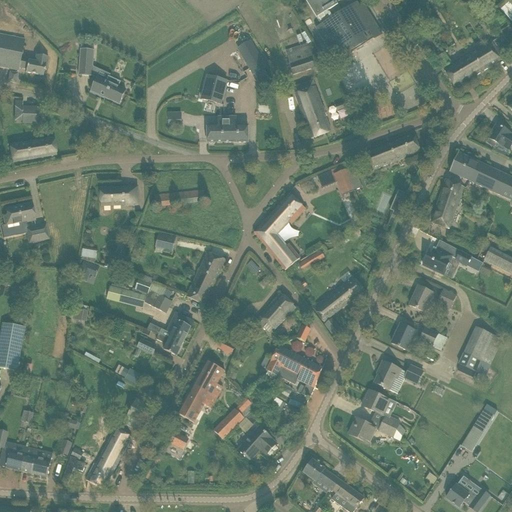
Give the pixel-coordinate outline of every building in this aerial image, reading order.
[(304,0),(321,26),(316,29),(336,61),(350,53),(351,55),(382,35),(363,6),(359,8),(354,0),(304,0)] [(4,16),(3,24),(13,26),(14,18),(4,16)] [(237,49),(253,75),(266,67),(250,41),(237,49)] [(503,59),(493,43),(470,57),(468,54),(463,58),(465,60),(460,63),(460,64),(452,68),(452,66),(444,71),(455,89),(503,59)] [(314,45),(287,54),(294,75),(321,66),(314,45)] [(0,48),(0,68),(27,74),(31,55),(0,48)] [(92,77),(94,51),(80,50),(78,76),(92,77)] [(45,52),(43,60),(50,61),(51,54),(45,52)] [(443,68),(451,63),(446,53),(437,58),(443,68)] [(221,105),(227,81),(207,76),(201,100),(221,105)] [(101,96),(104,97),(120,105),(126,91),(119,88),(121,82),(108,77),(106,82),(98,78),(91,93),(90,92),(90,93),(100,98),(101,96)] [(311,140),(331,132),(324,115),(325,114),(312,83),(293,90),(295,96),(294,96),(308,130),(311,140)] [(345,109),(343,103),(335,105),(337,112),(345,109)] [(40,105),(40,108),(23,107),(22,124),(36,125),(37,115),(45,115),(46,106),(40,105)] [(169,125),(181,125),(181,114),(169,114),(169,125)] [(248,143),(248,127),(237,127),(237,117),(218,117),(218,127),(207,127),(207,143),(248,143)] [(494,148),(496,144),(501,147),(503,145),(509,148),(511,143),(511,138),(508,136),(510,133),(496,125),(488,139),(489,140),(487,143),(494,148)] [(413,135),(365,154),(372,172),(420,153),(413,135)] [(56,156),(53,139),(10,146),(12,164),(56,156)] [(511,178),(458,154),(449,172),(511,201),(511,204),(511,207),(511,178)] [(336,183),(342,196),(355,191),(344,166),(317,177),(322,189),(336,183)] [(446,180),(432,223),(447,228),(462,185),(446,180)] [(137,188),(100,189),(101,207),(138,206),(137,188)] [(399,213),(406,194),(398,191),(391,210),(399,213)] [(154,197),(155,207),(205,202),(204,192),(154,197)] [(291,225),(306,209),(289,195),(254,234),(285,271),(301,259),(289,245),(286,247),(277,236),(289,223),(291,225)] [(3,216),(5,226),(23,222),(23,223),(35,221),(32,204),(6,210),(7,215),(3,216)] [(45,225),(32,228),(35,243),(48,240),(45,225)] [(173,252),(176,237),(159,233),(156,249),(173,252)] [(98,250),(84,247),(82,258),(96,260),(98,250)] [(443,276),(452,257),(437,250),(435,254),(437,255),(435,257),(428,254),(422,266),(443,276)] [(460,252),(455,262),(467,268),(472,258),(460,252)] [(205,306),(226,261),(208,253),(187,298),(205,306)] [(84,261),(80,271),(90,275),(96,277),(100,267),(84,261)] [(365,292),(354,278),(322,304),(320,302),(312,308),(324,323),(365,292)] [(166,314),(172,303),(149,291),(152,285),(138,280),(134,294),(146,297),(144,303),(166,314)] [(423,313),(432,293),(418,287),(409,306),(423,313)] [(144,303),(146,297),(134,294),(110,288),(108,300),(143,309),(144,303)] [(454,297),(443,291),(437,304),(449,309),(454,297)] [(296,309),(280,294),(273,301),(274,303),(249,332),(254,338),(267,325),(274,331),(296,309)] [(74,314),(74,319),(86,322),(87,317),(88,311),(75,309),(74,314)] [(171,323),(166,332),(167,333),(184,341),(193,322),(175,314),(171,323)] [(0,368),(18,371),(28,316),(21,315),(19,322),(22,322),(21,327),(3,324),(0,340),(0,368)] [(161,330),(150,324),(147,330),(159,334),(159,335),(161,330)] [(406,351),(414,331),(400,325),(391,344),(406,351)] [(230,327),(224,338),(239,346),(245,335),(230,327)] [(310,330),(303,327),(297,339),(304,342),(310,330)] [(431,347),(431,346),(441,351),(447,339),(425,329),(419,341),(431,347)] [(458,365),(460,366),(458,371),(474,378),(476,373),(484,377),(501,341),(476,329),(458,365)] [(184,341),(167,333),(164,331),(161,330),(159,335),(159,334),(156,340),(166,345),(163,350),(177,357),(184,341)] [(152,355),(156,348),(142,340),(138,348),(152,355)] [(231,344),(227,354),(231,356),(236,347),(231,344)] [(278,347),(256,391),(266,396),(271,386),(281,391),(284,385),(293,390),(293,389),(295,390),(292,396),(304,402),(312,387),(314,388),(323,369),(278,347)] [(265,358),(261,367),(266,369),(270,361),(265,358)] [(217,385),(225,372),(207,362),(177,414),(195,424),(205,406),(211,410),(224,389),(217,385)] [(397,379),(401,371),(383,362),(379,371),(380,372),(374,384),(389,391),(395,378),(397,379)] [(423,373),(410,368),(405,380),(417,385),(423,373)] [(126,379),(136,385),(140,377),(130,371),(126,379)] [(388,401),(378,396),(369,391),(362,407),(371,411),(381,416),(388,401)] [(235,409),(213,432),(222,442),(245,419),(235,409)] [(485,409),(462,447),(473,453),(496,416),(485,409)] [(255,410),(246,420),(252,426),(257,421),(264,427),(269,423),(255,410)] [(32,424),(34,414),(24,412),(21,422),(32,424)] [(397,431),(401,423),(386,416),(382,424),(397,431)] [(369,444),(373,435),(376,428),(365,424),(356,420),(349,435),(369,444)] [(393,439),(397,431),(382,424),(378,432),(393,439)] [(271,439),(259,427),(238,451),(250,462),(261,450),(267,456),(276,445),(271,440),(271,439)] [(132,438),(115,429),(108,442),(105,440),(102,447),(105,449),(96,465),(95,464),(86,481),(104,490),(132,438)] [(174,433),(169,443),(183,450),(189,440),(174,433)] [(67,458),(73,444),(72,444),(73,441),(66,438),(65,441),(64,441),(59,454),(67,458)] [(6,469),(21,472),(25,456),(27,457),(29,449),(25,448),(23,456),(3,451),(0,464),(7,466),(6,469)] [(71,457),(80,461),(83,454),(86,456),(94,454),(91,451),(84,454),(81,452),(81,451),(76,448),(75,450),(74,449),(71,457)] [(53,454),(29,449),(27,457),(25,456),(21,472),(48,478),(53,454)] [(320,488),(322,485),(328,489),(336,478),(313,461),(304,473),(315,481),(313,483),(320,488)] [(511,480),(505,476),(494,493),(504,499),(511,487),(511,480)] [(354,511),(364,499),(336,478),(328,489),(335,495),(331,500),(347,511),(354,511)] [(450,493),(446,499),(459,508),(463,503),(469,507),(470,508),(469,508),(474,511),(477,511),(484,503),(470,493),(471,492),(459,484),(456,486),(451,492),(451,491),(450,492),(450,493)]
